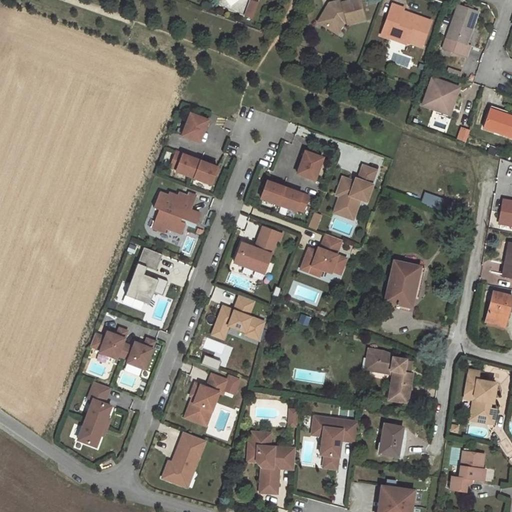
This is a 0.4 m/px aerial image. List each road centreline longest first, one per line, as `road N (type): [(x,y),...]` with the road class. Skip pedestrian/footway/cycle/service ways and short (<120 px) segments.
road 1 (residential): [(119,487),(256,136)]
road 2 (unclassified): [(0,416),(119,487)]
